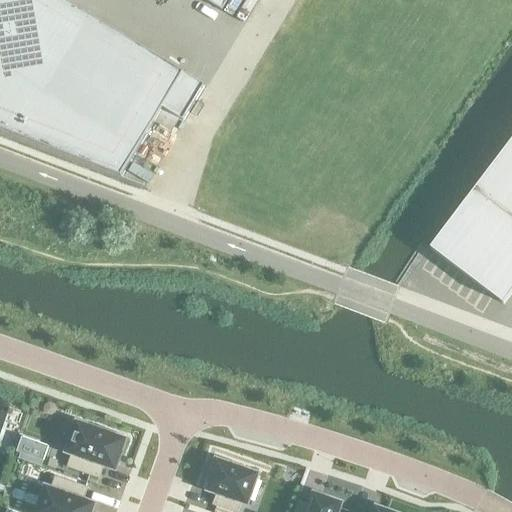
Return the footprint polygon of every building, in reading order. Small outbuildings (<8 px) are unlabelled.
[(0,0),(0,130),(121,177),(162,109),(182,121),(203,86),(61,0),(0,0)] [(511,140),(430,248),(503,304),(511,291),(511,140)] [(74,424),(64,454),(70,456),(66,468),(99,480),(103,468),(115,472),(125,443),(127,439),(75,421),(74,424)] [(20,437),(15,452),(42,462),(48,447),(20,437)] [(212,481),(208,491),(217,494),(213,505),(232,511),(237,511),(241,502),(246,503),(256,475),(241,470),(242,466),(227,461),(226,464),(216,461),(210,480),(212,481)] [(44,486),(34,511),(92,511),(95,504),(83,500),(87,488),(54,476),(50,488),(44,486)] [(298,502),(294,511),(336,511),(339,504),(314,495),(310,505),(298,502)]
